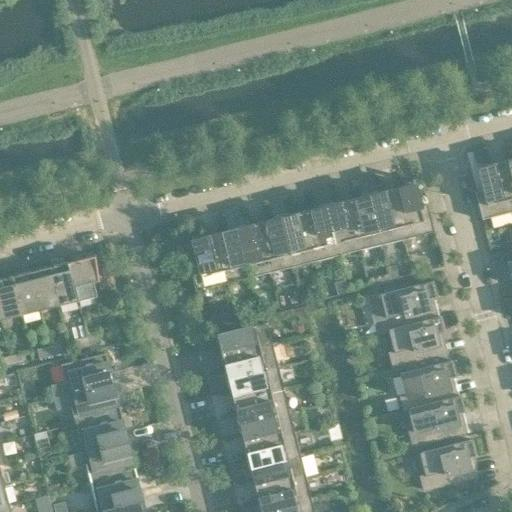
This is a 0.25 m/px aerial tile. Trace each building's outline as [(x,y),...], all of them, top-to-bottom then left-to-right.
[(511,158),(499,162),(511,212),(511,211),(511,158)] [(482,191),(474,193),(481,220),(510,213),(511,217),(511,216),(511,211),(511,212),(499,162),(476,167),(482,191)] [(413,183),(390,189),(403,239),(405,239),(433,232),(427,205),(419,207),(413,183)] [(390,189),(368,195),(381,245),(383,244),(401,240),(402,244),(406,243),(405,239),(403,239),(390,189)] [(368,195),(346,200),(359,250),(361,250),(379,245),(380,250),(384,249),(383,244),(381,245),(368,195)] [(346,200),(324,206),(336,256),(339,255),(356,251),(358,255),(362,254),(361,250),(359,250),(346,200)] [(324,206),(302,211),(314,262),(316,261),(334,256),(335,261),(340,260),(339,255),(336,256),(324,206)] [(302,211),(280,217),(292,267),(294,267),(312,262),(313,267),(318,266),(316,261),(314,262),(302,211)] [(280,217),(258,222),(270,273),(272,272),(290,268),(291,272),(295,271),(294,267),(292,267),(280,217)] [(258,222),(235,228),(248,278),(250,278),(268,273),(269,278),(273,277),(272,272),(270,273),(258,222)] [(235,228),(213,233),(226,284),(228,283),(246,279),(247,283),(251,282),(250,278),(248,278),(235,228)] [(229,288),(228,283),(226,284),(213,233),(191,239),(196,263),(189,265),(195,291),(224,284),(225,289),(229,288)] [(93,256),(66,263),(76,302),(95,297),(92,283),(97,281),(93,256)] [(418,261),(409,264),(412,275),(421,272),(418,261)] [(102,277),(110,275),(107,262),(99,264),(102,277)] [(66,263),(47,267),(57,306),(76,302),(66,263)] [(394,266),(386,267),(390,280),(398,278),(394,266)] [(47,267),(29,272),(39,311),(57,306),(47,267)] [(29,272),(10,277),(20,315),(39,311),(29,272)] [(10,277),(0,279),(0,313),(2,320),(20,315),(10,277)] [(435,318),(432,305),(428,306),(427,300),(436,298),(431,281),(367,297),(373,321),(376,333),(388,330),(388,329),(435,318)] [(444,352),(441,340),(437,341),(435,335),(445,333),(440,316),(435,318),(388,329),(388,330),(393,352),(389,353),(392,367),(445,354),(444,352)] [(266,323),(216,335),(221,358),(272,346),(271,343),(266,323)] [(97,334),(85,337),(87,346),(100,343),(97,334)] [(73,340),(75,349),(87,346),(85,337),(73,340)] [(272,346),(221,358),(227,380),(277,368),(277,366),(272,348),(277,347),(276,342),(271,343),(272,346)] [(60,344),(48,347),(50,356),(62,353),(60,344)] [(36,350),(38,359),(50,356),(48,347),(36,350)] [(23,353),(11,356),(13,365),(25,362),(23,353)] [(49,386),(52,399),(110,384),(107,373),(110,373),(105,353),(59,365),(64,382),(49,386)] [(0,358),(0,364),(1,368),(13,365),(11,356),(0,358)] [(455,397),(452,384),(448,385),(446,379),(456,377),(451,360),(399,373),(404,396),(400,397),(403,411),(408,409),(408,408),(455,397)] [(277,368),(227,380),(232,402),(283,390),(282,388),(278,370),(282,369),(281,364),(277,366),(277,368)] [(110,384),(52,399),(55,411),(70,408),(74,424),(120,413),(115,394),(113,395),(110,384)] [(283,390),(232,402),(238,425),(288,412),(288,410),(283,392),(288,391),(287,387),(282,388),(283,390)] [(20,389),(11,391),(13,397),(21,395),(20,389)] [(460,395),(455,397),(408,408),(408,409),(413,431),(409,432),(412,446),(465,433),(464,431),(464,432),(460,419),(457,420),(455,415),(464,412),(460,395)] [(293,432),(289,414),(293,413),(292,409),(288,410),(288,412),(238,425),(243,447),(294,434),(293,432)] [(74,424),(81,452),(82,453),(125,442),(122,432),(124,431),(120,413),(74,424)] [(45,431),(33,434),(34,440),(47,437),(45,431)] [(294,434),(243,447),(249,469),(299,456),(299,454),(294,436),(299,435),(298,431),(293,432),(294,434)] [(420,477),(423,490),(476,477),(475,476),(472,464),(468,464),(466,459),(475,457),(471,440),(419,453),(424,476),(420,477)] [(82,453),(81,452),(67,456),(70,469),(85,466),(89,482),(134,471),(130,452),(127,453),(125,442),(82,453)] [(299,456),(249,469),(254,491),(305,478),(304,476),(300,458),(304,457),(303,453),(299,454),(299,456)] [(134,471),(89,482),(96,511),(97,511),(139,501),(137,490),(139,490),(134,471)] [(305,478),(254,491),(259,511),(263,511),(310,500),(310,498),(305,480),(310,479),(309,475),(304,476),(305,478)] [(3,485),(0,486),(0,507),(8,505),(3,485)] [(47,496),(36,498),(37,505),(48,502),(47,496)] [(310,500),(263,511),(313,511),(311,502),(315,501),(314,497),(310,498),(310,500)] [(139,501),(97,511),(144,511),(142,511),(139,501)]
